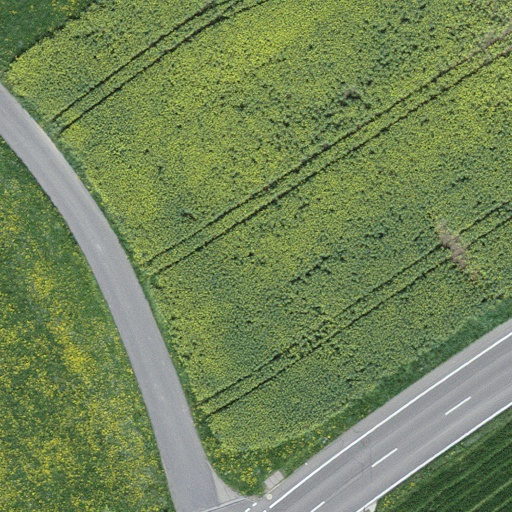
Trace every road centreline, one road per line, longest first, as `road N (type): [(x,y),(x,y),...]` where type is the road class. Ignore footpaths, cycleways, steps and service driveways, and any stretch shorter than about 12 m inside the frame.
road 1 (unclassified): [(0,108),(114,271),(208,511)]
road 2 (tertiary): [(511,369),(312,511)]
